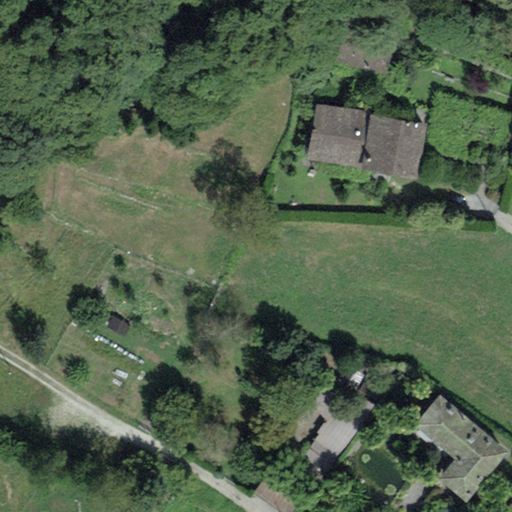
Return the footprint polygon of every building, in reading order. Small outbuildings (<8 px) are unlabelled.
[(315,103),(306,159),(361,169),(370,114),(370,112),(315,103)] [(361,169),(361,171),(416,180),(425,123),(370,114),(361,169)] [(326,474),(373,407),(349,391),(326,424),(323,422),(315,433),(318,435),(302,457),(326,474)] [(437,480),(465,503),(508,454),(439,396),(414,426),(454,460),(437,480)] [(252,494),(278,511),(291,511),(302,497),(267,472),(252,494)]
